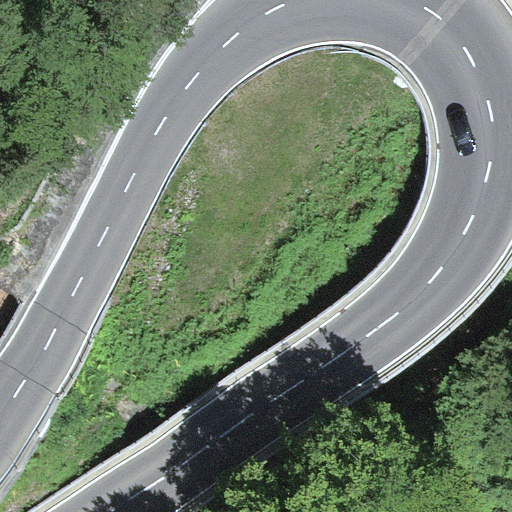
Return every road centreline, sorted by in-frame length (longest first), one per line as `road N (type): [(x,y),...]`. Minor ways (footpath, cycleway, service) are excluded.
road 1 (tertiary): [(410,0),(456,32),(482,70),(492,109),(469,202),(412,279),(343,338),(97,511)]
road 2 (tertiary): [(0,415),(164,118),(203,64),(271,9),(300,0)]
